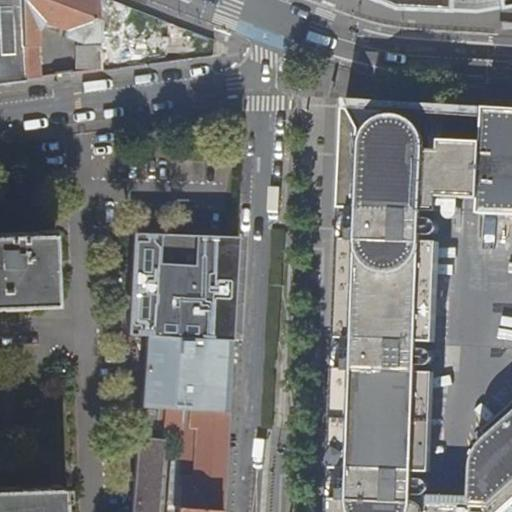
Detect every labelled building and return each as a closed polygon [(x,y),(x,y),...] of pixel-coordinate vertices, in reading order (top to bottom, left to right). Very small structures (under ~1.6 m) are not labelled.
[(0,0),(0,82),(26,79),(22,0),(0,0)] [(83,41),(101,40),(101,37),(99,0),(22,0),(26,79),(40,77),(38,27),(44,19),(68,29),(66,34),(83,41)] [(149,31),(155,17),(148,14),(110,0),(99,0),(101,37),(127,35),(130,24),(149,31)] [(511,0),(371,0),(391,7),(454,11),(475,12),(511,5),(511,0)] [(168,42),(101,50),(102,69),(158,62),(213,55),(215,40),(170,23),(168,42)] [(77,47),(78,73),(102,69),(101,50),(101,45),(77,47)] [(443,197),(445,139),(447,105),(381,101),(347,99),(342,211),(353,211),(352,237),(341,236),(337,340),(348,341),(348,365),(336,364),(332,470),(343,471),(343,495),(331,495),(330,511),(427,511),(428,511),(427,506),(424,503),(421,501),(417,500),(401,499),(401,493),(402,470),(418,470),(421,371),(408,371),(409,340),(422,341),(426,241),(413,240),(414,211),(443,212),(443,197)] [(511,511),(511,108),(486,107),(485,141),(483,199),(482,214),(511,214),(511,414),(511,415),(491,433),(484,440),(480,444),(477,451),(474,459),(473,468),(472,495),(472,504),(484,504),(491,511),(511,511)] [(483,199),(485,141),(445,139),(443,197),(483,199)] [(0,303),(56,301),(53,231),(0,233),(0,303)] [(237,282),(239,236),(134,231),(128,331),(148,332),(234,338),(237,282)] [(441,241),(426,241),(422,341),(438,341),(441,241)] [(142,405),(230,410),(234,338),(148,332),(142,405)] [(436,372),(421,371),(418,470),(432,471),(436,372)] [(230,410),(142,405),(140,425),(165,427),(171,438),(174,438),(184,439),(180,506),(224,509),(226,471),(229,425),(230,410)] [(159,511),(165,438),(171,438),(165,427),(140,425),(139,436),(132,511),(159,511)] [(67,499),(67,486),(0,488),(0,511),(63,511),(64,499),(67,499)] [(472,495),(401,493),(401,499),(417,500),(421,501),(424,503),(427,506),(428,511),(427,511),(491,511),(484,504),(472,504),(472,495)]
